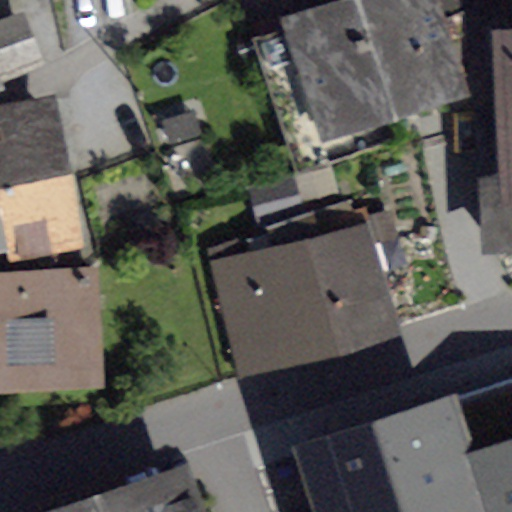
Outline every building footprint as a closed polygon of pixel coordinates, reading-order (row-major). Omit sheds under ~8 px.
[(423,23),(415,0),(372,0),(311,20),(307,5),(256,21),(302,164),(398,134),(385,95),(462,71),(459,12),(423,23)] [(511,20),(486,22),(494,241),(505,240),(511,242),(511,20)] [(31,59),(18,22),(0,28),(0,64),(2,70),(31,59)] [(0,196),(7,231),(12,256),(69,245),(42,108),(0,116),(0,196)] [(201,134),(194,112),(164,121),(171,143),(201,134)] [(259,223),(304,209),(294,177),(249,190),(259,223)] [(239,352),(341,323),(314,229),(308,209),(260,223),(266,242),(215,257),(221,275),(217,276),(239,352)] [(386,331),(385,329),(357,231),(369,228),(365,215),(314,229),(341,323),(346,342),(386,331)] [(0,370),(93,368),(92,324),(95,324),(93,268),(43,269),(43,279),(0,280),(0,370)] [(436,472),(444,511),(511,511),(511,403),(470,412),(480,464),(436,472)] [(364,511),(407,498),(389,442),(341,457),(336,441),(253,468),(264,502),(253,506),(254,511),(364,511)] [(210,511),(207,501),(174,511),(168,493),(112,511),(210,511)]
